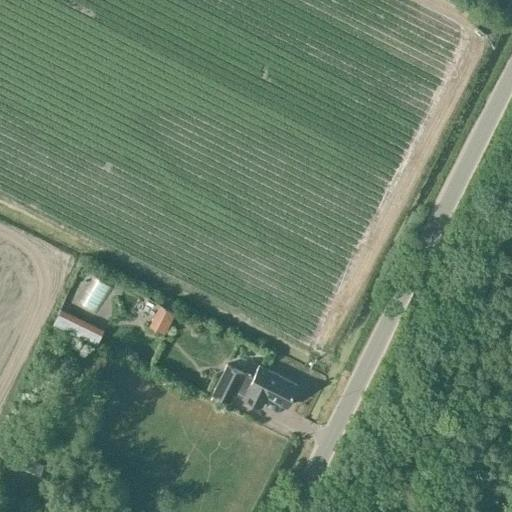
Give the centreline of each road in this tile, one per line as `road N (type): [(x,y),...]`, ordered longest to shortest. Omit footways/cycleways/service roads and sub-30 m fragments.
road 1 (unclassified): [(293,511),(511,74)]
road 2 (track): [(0,400),(58,271),(0,233)]
